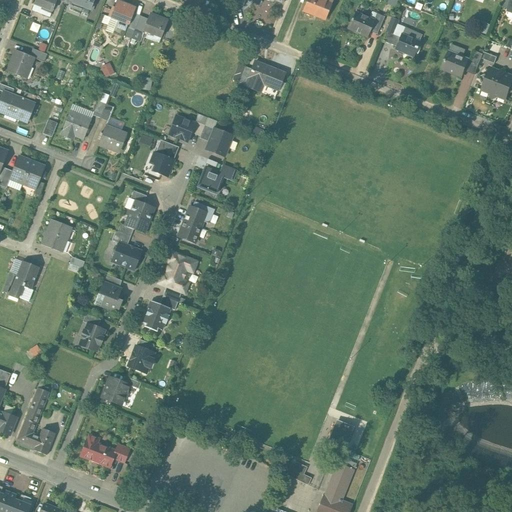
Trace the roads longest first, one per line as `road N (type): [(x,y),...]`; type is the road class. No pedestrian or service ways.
road 1 (residential): [(510,132),(360,511)]
road 2 (residential): [(159,0),(510,132)]
road 3 (residential): [(195,158),(55,473)]
